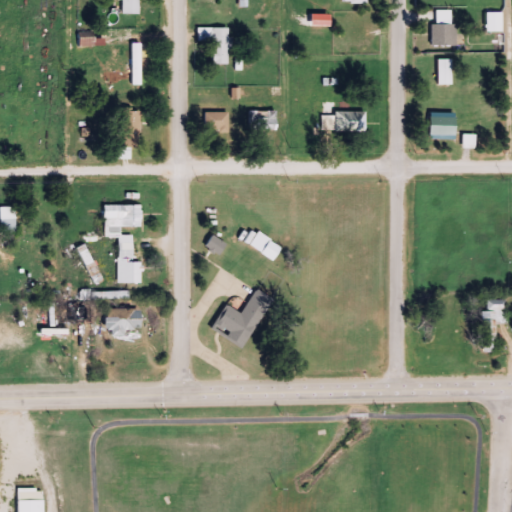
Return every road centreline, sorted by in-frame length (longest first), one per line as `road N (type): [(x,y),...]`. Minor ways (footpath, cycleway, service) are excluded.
road 1 (residential): [(511,388),(0,394)]
road 2 (residential): [(0,172),(511,168)]
road 3 (residential): [(179,392),(181,0)]
road 4 (residential): [(395,390),(399,0)]
road 5 (residential): [(496,511),(501,389)]
